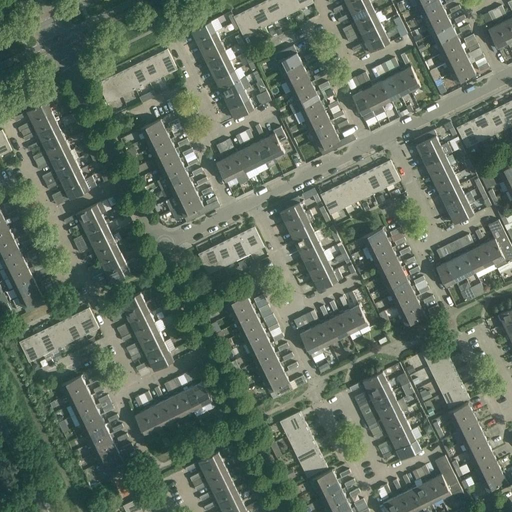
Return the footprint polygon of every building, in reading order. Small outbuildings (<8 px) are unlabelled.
[(271,0),(263,4),(271,20),(277,17),(278,19),(286,15),(278,0),(271,0)] [(300,9),(295,0),(278,0),(286,15),(285,13),(291,11),(292,13),(300,9)] [(295,0),(300,9),(299,7),(304,4),(305,6),(313,2),(312,0),(295,0)] [(351,0),(347,2),(351,12),(371,2),(375,0),(351,0)] [(427,0),(418,5),(423,14),(443,5),(440,0),(427,0)] [(249,11),(257,27),(258,29),(260,33),(266,30),(264,26),(272,22),(271,20),(263,4),(262,2),(258,4),(259,6),(249,11)] [(356,22),(376,12),(379,10),(378,8),(375,9),(371,2),(351,12),(356,22)] [(397,4),(401,11),(405,9),(402,2),(397,4)] [(344,8),(343,4),(333,9),(335,12),(344,8)] [(461,8),(459,4),(450,9),(452,12),(461,8)] [(423,14),(428,24),(448,14),(443,5),(423,14)] [(506,14),(502,5),(498,6),(503,16),(506,14)] [(235,21),(238,28),(240,28),(244,36),(243,34),(249,31),(250,33),(258,29),(257,27),(249,11),(248,9),(244,11),(245,13),(236,18),(234,16),(236,20),(235,21)] [(496,19),(492,9),(488,11),(493,21),(496,19)] [(356,22),(361,31),(381,22),(376,12),(356,22)] [(349,17),(347,14),(338,18),(340,22),(349,17)] [(448,14),(428,24),(432,34),(452,24),(448,14)] [(455,19),(456,22),(466,18),(464,14),(455,19)] [(508,43),(511,40),(511,26),(508,18),(498,23),(508,43)] [(197,40),(216,30),(211,20),(192,30),(197,40)] [(386,31),(381,22),(361,31),(366,41),(352,47),(352,48),(366,41),(386,31)] [(354,27),(352,23),(343,28),(345,32),(354,27)] [(397,26),(402,36),(408,33),(403,23),(397,26)] [(508,43),(498,23),(488,28),(498,48),(508,43)] [(432,34),(437,44),(457,34),(452,24),(432,34)] [(470,27),(469,24),(459,28),(461,32),(470,27)] [(221,40),(216,30),(197,40),(201,50),(221,40)] [(391,41),(386,31),(366,41),(352,48),(354,51),(363,47),(366,53),(391,41)] [(359,37),(357,33),(348,38),(349,41),(359,37)] [(464,38),(466,42),(475,37),(473,33),(464,38)] [(437,44),(442,53),(462,43),(457,34),(437,44)] [(221,40),(201,50),(206,59),(226,49),(221,40)] [(442,53),(447,63),(467,53),(462,43),(442,53)] [(480,47),(478,43),(469,48),(471,51),(480,47)] [(154,55),(164,75),(163,73),(169,70),(170,72),(178,68),(168,48),(164,50),(165,52),(155,57),(154,55)] [(282,71),(302,61),(297,51),(289,56),(285,48),(274,54),(282,71)] [(226,49),(206,59),(211,69),(231,59),(226,49)] [(315,55),(314,51),(304,56),(306,60),(315,55)] [(409,62),(405,52),(401,54),(406,63),(409,62)] [(467,53),(447,63),(451,73),(471,63),(467,53)] [(485,56),(483,53),(474,57),(475,61),(485,56)] [(140,62),(150,82),(149,80),(155,77),(156,79),(164,75),(154,55),(150,57),(151,59),(141,64),(140,62)] [(396,68),(400,66),(395,57),(391,59),(396,68)] [(236,69),(231,59),(211,69),(216,79),(236,69)] [(287,81),(307,71),(302,61),(282,71),(287,81)] [(320,65),(318,61),(309,66),(311,69),(320,65)] [(137,66),(127,71),(135,87),(141,84),(142,86),(150,82),(140,62),(136,64),(137,66)] [(390,71),(385,62),(382,63),(386,73),(390,71)] [(489,66),(488,62),(478,67),(480,71),(489,66)] [(476,73),(471,63),(451,73),(456,83),(476,73)] [(401,70),(411,90),(421,86),(411,65),(401,70)] [(380,76),(375,66),(372,68),(376,78),(380,76)] [(135,87),(127,71),(126,69),(122,70),(123,73),(114,77),(121,93),(127,91),(128,93),(136,89),(135,87)] [(220,88),(240,79),(236,69),(216,79),(220,88)] [(401,70),(392,75),(401,95),(411,90),(401,70)] [(292,91),(312,81),(307,71),(287,81),(292,91)] [(325,74),(323,71),(314,75),(316,79),(325,74)] [(370,81),(366,71),(362,73),(367,82),(370,81)] [(121,93),(114,77),(114,78),(112,75),(109,77),(110,79),(100,84),(99,82),(98,82),(108,103),(109,102),(108,100),(113,97),(114,99),(122,96),(121,93)] [(401,95),(392,75),(382,80),(392,100),(401,95)] [(361,85),(356,76),(353,78),(357,87),(361,85)] [(225,98),(245,88),(240,79),(220,88),(225,98)] [(256,83),(260,90),(266,87),(262,80),(258,82),(256,83)] [(392,100),(382,80),(372,85),(382,105),(392,100)] [(312,81),(292,91),(296,101),(316,91),(312,81)] [(330,84),(328,81),(319,85),(320,89),(330,84)] [(153,86),(155,92),(161,89),(159,83),(153,86)] [(382,105),(372,85),(363,89),(372,109),(375,115),(385,111),(382,105)] [(250,98),(245,88),(225,98),(230,108),(250,98)] [(256,95),(261,105),(273,99),(268,89),(256,95)] [(372,109),(363,89),(353,94),(365,120),(375,115),(372,109)] [(316,91),(296,101),(301,110),(321,100),(316,91)] [(150,97),(147,93),(140,96),(142,101),(150,97)] [(255,108),(250,98),(230,108),(235,118),(255,108)] [(511,99),(509,101),(510,103),(500,108),(499,106),(509,126),(508,124),(511,122),(511,99)] [(27,110),(32,120),(52,110),(47,100),(27,110)] [(301,110),(306,120),(326,110),(321,100),(301,110)] [(339,104),(337,100),(328,105),(330,108),(339,104)] [(20,106),(15,108),(18,115),(23,112),(20,106)] [(509,126),(499,106),(495,108),(496,110),(486,115),(485,113),(495,133),(494,131),(500,128),(501,130),(509,126)] [(398,113),(400,117),(410,112),(408,108),(398,113)] [(37,130),(57,120),(52,110),(32,120),(37,130)] [(326,110),(306,120),(311,129),(331,120),(326,110)] [(344,113),(342,110),(333,114),(335,118),(344,113)] [(25,116),(23,112),(18,115),(14,117),(16,121),(25,116)] [(471,120),(480,138),(486,135),(487,137),(495,133),(485,113),(481,115),(482,117),(472,122),(471,120)] [(141,127),(146,137),(166,127),(161,118),(141,127)] [(180,122),(178,118),(168,123),(170,126),(180,122)] [(349,123),(347,119),(338,124),(339,127),(349,123)] [(62,130),(57,120),(37,130),(42,140),(62,130)] [(331,120),(311,129),(315,139),(335,129),(331,120)] [(473,144),(481,140),(480,138),(471,120),(467,122),(468,124),(459,129),(457,126),(457,127),(467,147),(466,145),(472,142),(473,144)] [(264,133),(259,124),(255,125),(260,134),(264,133)] [(275,132),(265,137),(275,157),(285,152),(280,142),(287,139),(281,126),(274,130),(275,132)] [(146,137),(151,147),(171,137),(166,127),(146,137)] [(184,131),(183,128),(173,132),(175,136),(184,131)] [(254,138),(249,128),(246,130),(250,139),(254,138)] [(0,152),(3,151),(4,153),(12,149),(2,129),(0,130),(0,152)] [(343,145),(335,129),(315,139),(320,149),(323,155),(343,145)] [(421,154),(441,145),(434,129),(427,132),(414,139),(417,144),(416,144),(421,154)] [(42,140),(46,149),(66,139),(62,130),(42,140)] [(244,142),(239,133),(236,135),(241,144),(244,142)] [(151,147),(155,157),(175,147),(171,137),(151,147)] [(189,141),(187,137),(178,142),(180,146),(189,141)] [(256,142),(265,162),(275,157),(265,137),(256,142)] [(234,147),(230,138),(226,140),(231,149),(234,147)] [(46,149),(51,159),(71,149),(66,139),(46,149)] [(256,142),(246,146),(256,166),(265,162),(256,142)] [(448,142),(441,145),(421,154),(426,164),(446,154),(452,151),(448,142)] [(86,146),(89,152),(95,149),(92,143),(86,146)] [(225,152),(220,143),(217,144),(221,154),(225,152)] [(477,147),(479,152),(485,149),(482,144),(477,147)] [(256,166),(246,146),(236,151),(246,171),(256,166)] [(155,157),(160,167),(180,157),(175,147),(155,157)] [(194,151),(192,147),(183,152),(184,155),(194,151)] [(71,149),(51,159),(56,169),(76,159),(71,149)] [(90,152),(94,162),(101,158),(97,149),(90,152)] [(246,171),(236,151),(227,156),(236,176),(246,171)] [(446,154),(426,164),(431,174),(451,164),(446,154)] [(226,181),(236,176),(227,156),(217,161),(226,181)] [(160,167),(165,177),(185,167),(180,157),(160,167)] [(199,160),(197,157),(187,161),(189,165),(199,160)] [(81,169),(76,159),(56,169),(61,178),(81,169)] [(377,166),(386,186),(387,186),(386,184),(391,181),(392,183),(401,179),(391,159),(387,161),(388,163),(378,168),(377,166)] [(504,180),(511,175),(511,163),(499,170),(504,180)] [(435,183),(455,174),(451,164),(431,174),(435,183)] [(363,173),(373,193),(372,191),(378,188),(379,190),(386,186),(377,166),(373,168),(374,170),(364,175),(363,173)] [(165,177),(170,186),(190,177),(185,167),(165,177)] [(203,170),(202,167),(192,171),(194,175),(203,170)] [(81,169),(61,178),(65,188),(85,178),(81,169)] [(349,180),(359,200),(358,198),(364,195),(365,197),(373,193),(363,173),(359,175),(360,177),(350,182),(349,180)] [(435,183),(440,193),(460,183),(455,174),(435,183)] [(208,180),(206,176),(197,181),(199,184),(208,180)] [(170,186),(175,196),(195,186),(190,177),(170,186)] [(90,188),(85,178),(65,188),(70,198),(90,188)] [(335,186),(335,187),(345,207),(344,204),(350,202),(351,204),(359,200),(349,180),(345,181),(346,184),(336,189),(335,186)] [(241,185),(245,192),(253,189),(249,181),(241,185)] [(440,193),(445,203),(465,193),(460,183),(440,193)] [(170,198),(174,208),(179,206),(199,196),(195,186),(175,196),(170,198)] [(213,190),(211,186),(202,191),(203,194),(213,190)] [(161,190),(164,197),(170,194),(167,187),(161,190)] [(337,210),(345,207),(335,187),(331,188),(332,190),(322,195),(321,193),(331,214),(331,213),(330,211),(336,208),(337,210)] [(63,193),(61,190),(52,195),(54,198),(63,193)] [(450,213),(470,203),(465,193),(445,203),(450,213)] [(383,194),(376,197),(379,202),(385,199),(383,194)] [(199,196),(179,206),(187,221),(207,212),(202,201),(199,196)] [(218,199),(216,196),(206,200),(208,204),(218,199)] [(492,198),(497,208),(502,205),(500,206),(496,196),(492,198)] [(14,203),(12,199),(3,204),(5,207),(14,203)] [(82,222),(102,213),(107,210),(102,200),(77,212),(82,222)] [(285,221),(305,211),(300,201),(280,211),(285,221)] [(470,203),(450,213),(455,223),(475,213),(470,203)] [(497,208),(501,217),(505,215),(507,214),(502,205),(497,208)] [(305,211),(285,221),(290,231),(310,221),(312,220),(314,219),(310,209),(305,211)] [(102,213),(82,222),(87,232),(107,222),(110,221),(108,218),(106,219),(102,213)] [(75,218),(74,215),(64,219),(66,223),(75,218)] [(0,221),(0,233),(10,228),(5,219),(0,221)] [(495,237),(485,242),(495,262),(498,267),(511,260),(511,245),(498,219),(488,224),(495,237)] [(290,231),(295,240),(315,231),(311,223),(313,222),(312,220),(310,221),(290,231)] [(87,232),(92,242),(112,232),(107,222),(87,232)] [(329,227),(332,234),(337,232),(333,225),(329,227)] [(241,232),(241,233),(251,253),(250,251),(255,248),(256,250),(265,246),(255,226),(251,228),(252,230),(242,235),(241,232)] [(363,236),(368,246),(388,237),(383,227),(363,236)] [(0,233),(0,245),(15,238),(10,228),(0,233)] [(483,238),(479,228),(475,230),(480,240),(483,238)] [(320,240),(315,231),(295,240),(299,250),(320,240)] [(92,242),(97,252),(117,242),(112,232),(92,242)] [(251,253),(241,233),(237,234),(238,237),(228,242),(237,259),(236,257),(242,255),(243,257),(251,253)] [(474,243),(469,233),(466,235),(470,244),(474,243)] [(393,246),(388,237),(368,246),(373,256),(393,246)] [(0,257),(20,248),(15,238),(0,245),(0,257)] [(464,247),(459,238),(456,240),(461,249),(464,247)] [(229,263),(237,259),(228,242),(227,239),(223,241),(224,243),(214,248),(222,264),(228,261),(229,263)] [(324,250),(320,240),(299,250),(304,260),(324,250)] [(117,242),(97,252),(101,261),(121,251),(117,242)] [(342,254),(346,252),(341,242),(337,244),(342,254)] [(485,242),(476,247),(485,267),(495,262),(485,242)] [(454,252),(450,243),(446,244),(451,254),(454,252)] [(222,264),(214,248),(213,246),(209,248),(210,250),(200,255),(199,253),(209,273),(208,271),(214,268),(215,270),(223,266),(222,264)] [(377,266),(397,256),(393,246),(373,256),(377,266)] [(445,257),(440,247),(437,249),(441,258),(445,257)] [(476,271),(485,267),(476,247),(466,251),(476,271)] [(0,258),(4,267),(24,258),(20,248),(0,257),(0,258)] [(269,255),(266,250),(260,253),(263,259),(269,255)] [(324,250),(304,260),(309,269),(329,260),(331,259),(333,258),(331,255),(328,257),(324,250)] [(126,261),(121,251),(101,261),(106,271),(126,261)] [(476,271),(466,251),(456,256),(466,276),(476,271)] [(382,275),(402,266),(397,256),(377,266),(382,275)] [(415,259),(414,256),(404,260),(406,264),(415,259)] [(466,276),(456,256),(447,261),(456,281),(466,276)] [(4,267),(9,277),(29,267),(24,258),(4,267)] [(238,262),(242,269),(248,266),(244,259),(238,262)] [(314,279),(334,269),(330,262),(332,261),(331,259),(329,260),(309,269),(314,279)] [(126,261),(106,271),(111,281),(131,271),(126,261)] [(356,264),(359,271),(365,269),(362,261),(356,264)] [(456,281),(447,261),(436,266),(446,286),(456,281)] [(407,275),(402,266),(382,275),(387,285),(407,275)] [(9,277),(14,287),(34,277),(29,267),(9,277)] [(343,277),(338,267),(334,269),(314,279),(319,289),(343,277)] [(104,276),(102,273),(93,277),(94,281),(104,276)] [(392,295),(412,285),(407,275),(387,285),(392,295)] [(14,287),(19,297),(39,287),(34,277),(14,287)] [(458,285),(466,301),(476,296),(473,291),(468,280),(458,285)] [(396,305),(416,295),(412,285),(392,295),(396,305)] [(430,288),(428,285),(419,289),(420,293),(430,288)] [(57,290),(55,286),(46,291),(48,295),(57,290)] [(13,299),(18,309),(44,297),(39,287),(19,297),(13,299)] [(473,291),(476,296),(482,294),(479,288),(473,291)] [(357,300),(353,290),(349,292),(354,301),(357,300)] [(121,301),(126,311),(146,301),(141,291),(121,301)] [(232,313),(252,303),(247,293),(227,303),(232,313)] [(347,304),(343,295),(339,297),(344,306),(347,304)] [(401,314),(421,305),(416,295),(396,305),(401,314)] [(434,298),(433,295),(423,299),(425,303),(434,298)] [(126,311),(131,321),(150,311),(151,311),(157,308),(152,298),(146,301),(126,311)] [(15,317),(7,302),(2,305),(7,315),(9,320),(15,317)] [(119,307),(117,303),(108,308),(109,311),(119,307)] [(232,313),(237,323),(257,313),(252,303),(232,313)] [(349,308),(359,328),(369,324),(359,304),(349,308)] [(439,308),(437,304),(428,309),(430,312),(439,308)] [(426,314),(421,305),(401,314),(406,324),(426,314)] [(511,306),(499,313),(504,323),(511,319),(511,306)] [(75,314),(85,334),(84,332),(90,329),(91,331),(99,327),(89,307),(85,309),(87,311),(77,316),(76,314),(75,314)] [(359,328),(349,308),(340,313),(349,333),(359,328)] [(318,319),(314,309),(310,311),(315,320),(318,319)] [(151,311),(150,311),(131,321),(135,331),(155,321),(151,311)] [(261,323),(257,313),(237,323),(241,332),(261,323)] [(275,316),(273,313),(264,317),(265,321),(275,316)] [(349,333),(340,313),(330,318),(340,338),(348,355),(351,353),(347,346),(348,345),(344,339),(343,337),(349,333)] [(85,334),(75,314),(72,316),(73,318),(63,323),(62,320),(71,341),(72,341),(71,339),(76,336),(77,338),(85,334)] [(309,323),(304,314),(301,316),(305,325),(309,323)] [(320,323),(330,343),(340,338),(330,318),(320,323)] [(71,341),(62,320),(58,322),(59,325),(49,329),(48,327),(57,345),(63,342),(64,345),(71,341)] [(135,331),(140,340),(160,330),(155,321),(135,331)] [(279,326),(278,322),(268,327),(270,330),(279,326)] [(246,342),(266,332),(261,323),(241,332),(246,342)] [(330,343),(320,323),(310,327),(320,347),(330,343)] [(45,331),(35,336),(43,352),(49,349),(50,351),(58,347),(57,345),(48,327),(44,329),(45,331)] [(320,347),(310,327),(301,332),(310,352),(320,347)] [(168,332),(170,337),(177,334),(175,329),(168,332)] [(140,340),(145,350),(165,340),(160,330),(140,340)] [(271,342),(266,332),(246,342),(251,352),(271,342)] [(43,352),(35,336),(34,334),(30,336),(31,338),(21,343),(20,341),(29,361),(30,361),(29,359),(35,356),(36,358),(44,354),(43,352)] [(165,340),(145,350),(150,360),(169,350),(165,340)] [(221,342),(225,351),(229,349),(225,340),(221,342)] [(74,345),(76,350),(84,346),(81,341),(74,345)] [(422,351),(429,365),(449,355),(447,352),(445,353),(440,343),(442,342),(442,341),(422,351)] [(251,352),(256,361),(275,352),(271,342),(251,352)] [(289,345),(287,342),(278,346),(280,350),(289,345)] [(169,350),(150,360),(154,370),(174,360),(169,350)] [(52,354),(55,361),(62,357),(59,351),(52,354)] [(280,362),(275,352),(256,361),(260,371),(280,362)] [(294,355),(292,352),(283,356),(284,360),(294,355)] [(449,355),(429,365),(436,379),(456,369),(454,365),(452,367),(447,357),(449,355)] [(235,359),(230,362),(235,372),(240,369),(235,359)] [(147,365),(146,361),(136,366),(138,370),(147,365)] [(298,365),(297,361),(287,366),(289,369),(298,365)] [(285,371),(280,362),(260,371),(265,381),(285,371)] [(330,367),(327,362),(318,366),(321,372),(330,367)] [(202,376),(197,367),(193,368),(198,378),(202,376)] [(436,379),(442,393),(463,383),(461,379),(459,380),(454,370),(456,369),(436,379)] [(368,390),(388,380),(383,370),(363,380),(368,390)] [(188,382),(192,380),(187,371),(184,373),(188,382)] [(265,381),(270,391),(275,389),(278,396),(293,388),(285,371),(265,381)] [(402,385),(409,382),(405,372),(398,376),(402,385)] [(67,394),(87,384),(82,374),(62,384),(59,385),(61,388),(63,387),(66,394),(67,394)] [(100,378),(98,374),(89,379),(91,382),(100,378)] [(307,382),(303,375),(294,379),(297,386),(307,382)] [(194,385),(203,405),(210,401),(212,405),(213,405),(214,406),(221,403),(209,377),(194,385)] [(412,379),(416,387),(421,384),(417,377),(412,379)] [(393,390),(388,380),(368,390),(373,400),(393,390)] [(361,386),(359,382),(350,387),(352,390),(361,386)] [(463,383),(442,393),(449,407),(470,397),(468,393),(465,394),(461,384),(463,383)] [(91,394),(87,384),(67,394),(71,404),(91,394)] [(203,405),(194,385),(184,389),(194,409),(203,405)] [(184,389),(174,394),(184,414),(194,409),(184,389)] [(420,392),(424,400),(429,397),(425,389),(420,392)] [(397,400),(393,390),(373,400),(377,409),(397,400)] [(366,395),(364,392),(355,396),(356,400),(366,395)] [(76,413),(96,404),(91,394),(71,404),(76,413)] [(174,419),(184,414),(174,394),(165,399),(174,419)] [(143,405),(139,395),(135,397),(140,406),(143,405)] [(397,400),(377,409),(382,419),(369,425),(382,419),(402,409),(408,406),(404,397),(397,400)] [(155,404),(165,424),(166,427),(169,425),(167,422),(174,419),(165,399),(155,404)] [(370,405),(369,401),(359,406),(361,409),(370,405)] [(453,421),(474,412),(469,402),(449,411),(452,419),(450,420),(451,422),(453,421)] [(96,404),(76,413),(81,423),(101,413),(96,404)] [(165,424),(155,404),(145,409),(155,428),(156,431),(159,430),(158,427),(165,424)] [(374,435),(382,431),(387,428),(387,429),(407,419),(402,410),(408,407),(408,406),(402,409),(382,419),(369,425),(371,429),(379,425),(382,431),(374,435)] [(148,432),(155,428),(145,409),(135,413),(145,433),(146,436),(149,434),(148,432)] [(290,434),(305,426),(308,425),(306,421),(303,422),(299,412),(301,411),(301,410),(280,420),(281,421),(283,420),(286,426),(283,427),(287,435),(289,434),(290,434)] [(375,415),(373,411),(364,416),(366,419),(375,415)] [(455,430),(456,432),(458,431),(478,421),(474,412),(453,421),(457,429),(455,430)] [(86,433),(106,423),(101,413),(81,423),(86,433)] [(392,438),(412,429),(407,419),(387,429),(392,438)] [(463,441),(483,431),(478,421),(458,431),(463,441)] [(106,423),(86,433),(90,442),(110,433),(106,423)] [(264,429),(267,435),(273,431),(270,425),(264,429)] [(296,448),(312,440),(314,439),(312,435),(310,436),(305,426),(290,434),(292,440),(290,441),(294,449),(296,448)] [(392,438),(396,448),(416,438),(412,429),(392,438)] [(468,450),(488,441),(483,431),(463,441),(467,449),(465,449),(466,451),(468,450)] [(95,452),(115,442),(110,433),(90,442),(86,445),(88,448),(92,446),(95,452)] [(416,438),(396,448),(401,458),(421,448),(416,438)] [(297,454),(301,462),(321,452),(319,449),(317,450),(312,440),(296,448),(299,453),(297,454)] [(389,444),(388,440),(378,445),(380,448),(389,444)] [(270,443),(274,450),(279,448),(275,441),(270,443)] [(488,441),(468,450),(472,460),(492,450),(488,441)] [(100,462),(120,452),(115,442),(95,452),(100,462)] [(199,460),(204,470),(224,460),(219,450),(199,460)] [(394,453),(392,450),(383,454),(385,458),(394,453)] [(475,470),(477,470),(497,460),(492,450),(472,460),(476,468),(474,469),(475,470)] [(100,462),(105,472),(110,469),(113,477),(128,469),(125,462),(120,452),(100,462)] [(321,452),(301,462),(303,461),(306,467),(304,468),(308,476),(328,466),(326,462),(324,464),(319,454),(321,453),(321,452)] [(445,454),(435,459),(442,473),(442,472),(451,491),(461,486),(445,454)] [(142,463),(138,456),(129,460),(132,467),(142,463)] [(204,470),(208,480),(228,470),(224,460),(204,470)] [(480,480),(482,479),(482,480),(502,470),(497,460),(477,470),(481,478),(479,479),(480,480)] [(197,466),(195,462),(186,467),(187,470),(197,466)] [(464,473),(472,469),(469,462),(461,466),(464,473)] [(430,473),(426,464),(422,466),(427,475),(430,473)] [(286,471),(288,477),(295,473),(292,468),(286,471)] [(318,488),(332,481),(338,478),(333,468),(313,478),(318,488)] [(349,468),(340,473),(342,476),(351,472),(349,468)] [(417,485),(413,487),(422,507),(432,502),(422,482),(416,469),(412,470),(417,479),(415,480),(417,485)] [(442,497),(432,477),(423,482),(416,469),(422,482),(432,502),(442,497)] [(228,470),(208,480),(213,490),(233,480),(228,470)] [(509,484),(502,470),(482,480),(487,490),(500,483),(502,487),(509,484)] [(442,473),(432,477),(442,497),(452,493),(451,491),(442,472),(442,473)] [(411,483),(406,473),(403,475),(407,485),(411,483)] [(322,498),(342,488),(338,478),(332,481),(318,488),(322,498)] [(401,487),(397,478),(393,480),(398,489),(401,487)] [(469,486),(465,478),(461,481),(465,488),(469,486)] [(233,480),(213,490),(218,499),(238,489),(233,480)] [(391,492),(387,483),(383,485),(388,494),(391,492)] [(422,507),(413,487),(403,492),(413,511),(422,507)] [(347,498),(342,488),(322,498),(327,507),(347,498)] [(238,489),(218,499),(223,509),(243,499),(238,489)] [(255,494),(257,498),(266,494),(264,490),(255,494)] [(400,511),(411,511),(413,511),(403,492),(393,496),(400,511)] [(127,511),(144,511),(151,509),(149,505),(147,506),(142,496),(144,495),(124,505),(127,511)] [(383,501),(388,511),(400,511),(393,496),(383,501)] [(329,511),(342,511),(352,507),(347,498),(327,507),(329,511)] [(243,499),(223,509),(224,511),(241,511),(259,503),(257,500),(246,506),(243,499)]
